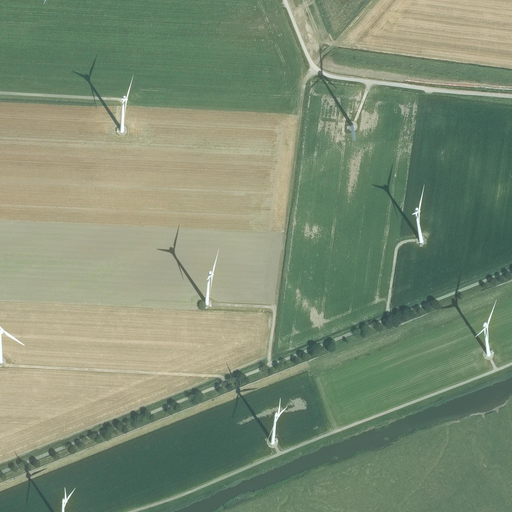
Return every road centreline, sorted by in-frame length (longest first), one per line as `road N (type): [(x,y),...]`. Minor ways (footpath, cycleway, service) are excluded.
road 1 (unclassified): [(0,474),(511,269)]
road 2 (track): [(268,364),(305,80),(314,68)]
road 3 (unclassified): [(511,96),(330,76),(311,64),(284,0)]
